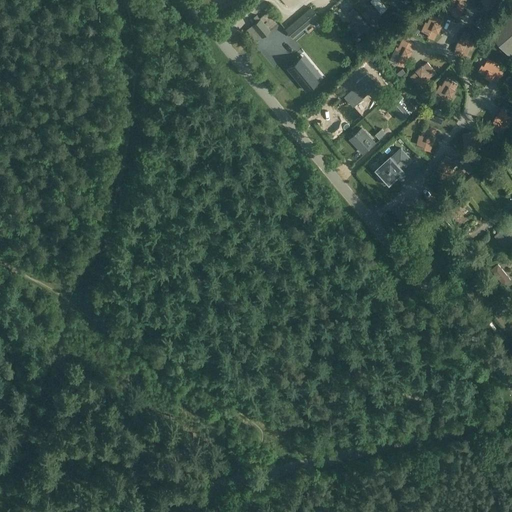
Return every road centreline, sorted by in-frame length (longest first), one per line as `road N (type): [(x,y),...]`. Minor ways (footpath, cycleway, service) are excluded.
road 1 (unclassified): [(511,384),(182,0)]
road 2 (unknown): [(90,260),(152,256),(192,270),(238,301),(281,362),(301,376),(380,373),(483,422),(511,451)]
road 3 (unclassified): [(122,511),(511,415)]
road 4 (unknown): [(251,511),(249,485),(269,433),(74,294)]
road 5 (unknown): [(74,294),(0,482)]
